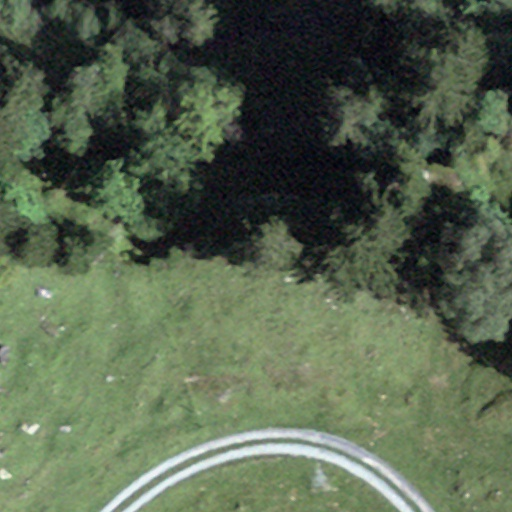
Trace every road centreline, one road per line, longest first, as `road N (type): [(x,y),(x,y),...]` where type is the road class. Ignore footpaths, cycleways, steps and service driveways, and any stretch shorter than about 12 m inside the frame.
road 1 (track): [(287,438),(233,444),(182,463),(116,511)]
road 2 (track): [(416,511),(352,457),(287,438)]
